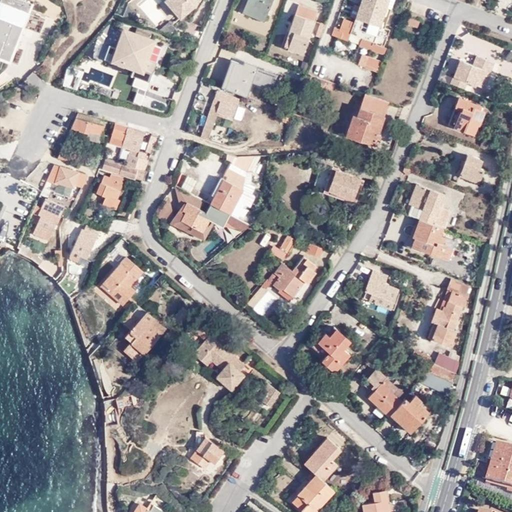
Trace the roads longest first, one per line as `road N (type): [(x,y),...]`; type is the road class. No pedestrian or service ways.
road 1 (residential): [(456,7),(370,226),(275,353)]
road 2 (residential): [(177,128),(147,214),(150,231),(275,353)]
road 3 (secondary): [(511,240),(450,488)]
road 4 (residential): [(30,147),(57,93),(177,128)]
road 5 (residential): [(310,384),(417,476),(450,488)]
road 6 (unclassified): [(30,147),(91,173),(64,227),(65,270)]
road 7 (residential): [(229,511),(310,384)]
road 8 (residential): [(226,0),(177,128)]
